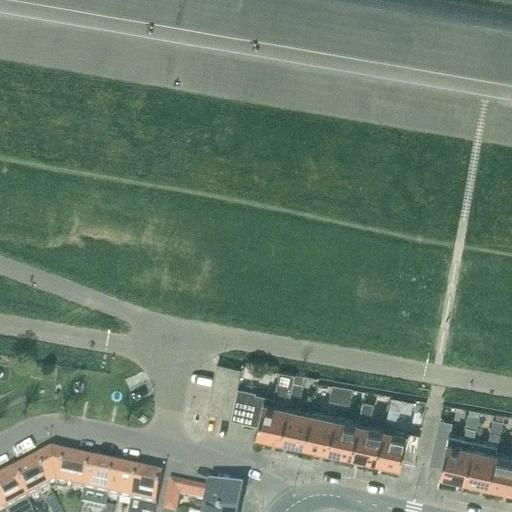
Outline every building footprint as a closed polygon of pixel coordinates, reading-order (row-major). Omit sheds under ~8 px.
[(239,381),(242,369),(218,363),(215,376),(239,381)] [(288,402),(290,395),(295,374),(280,371),(274,398),(265,396),(259,424),(256,434),(280,439),(287,406),(288,406),(289,402),(288,402)] [(300,397),(304,376),(295,374),(290,395),(300,397)] [(237,393),(239,381),(215,376),(212,388),(237,393)] [(338,401),(342,386),(333,384),(329,399),(338,401)] [(342,386),(338,401),(349,404),(353,388),(342,386)] [(234,405),(237,393),(212,388),(210,400),(234,405)] [(247,422),(254,394),(242,391),(235,419),(247,422)] [(259,424),(265,396),(254,394),(247,422),(259,424)] [(231,418),(234,405),(210,400),(207,412),(231,418)] [(368,424),(373,403),(363,400),(359,422),(351,454),(375,460),(383,427),(368,424)] [(395,418),(397,406),(388,404),(385,416),(395,418)] [(311,411),(288,406),(287,406),(280,439),(304,444),(311,411)] [(328,449),(335,416),(311,411),(304,444),(328,449)] [(465,479),(473,440),(479,416),(469,413),(462,438),(449,435),(442,465),(440,474),(465,479)] [(351,454),(359,422),(335,416),(328,449),(351,454)] [(496,452),(503,421),(488,418),(486,430),(492,432),(489,444),(473,440),(465,479),(488,484),(495,452),(496,452)] [(449,435),(452,422),(439,420),(430,463),(442,465),(449,435)] [(402,457),(407,432),(383,427),(375,460),(400,465),(402,457)] [(414,459),(419,435),(407,432),(402,457),(414,459)] [(511,455),(496,452),(495,452),(488,484),(511,489),(511,455)] [(84,494),(91,465),(52,456),(35,465),(49,491),(56,488),(84,494)] [(28,503),(49,491),(35,465),(14,476),(28,503)] [(108,499),(115,470),(91,465),(84,494),(94,496),(108,499)] [(132,504),(138,475),(115,470),(108,499),(132,504)] [(156,511),(163,481),(138,475),(132,504),(130,511),(156,511)] [(32,511),(28,503),(14,476),(0,483),(0,502),(4,511),(32,511)] [(176,511),(179,497),(182,485),(170,482),(163,511),(176,511)] [(238,511),(241,498),(182,485),(179,497),(210,504),(207,511),(238,511)] [(47,504),(50,511),(57,511),(59,511),(54,501),(47,504)]
